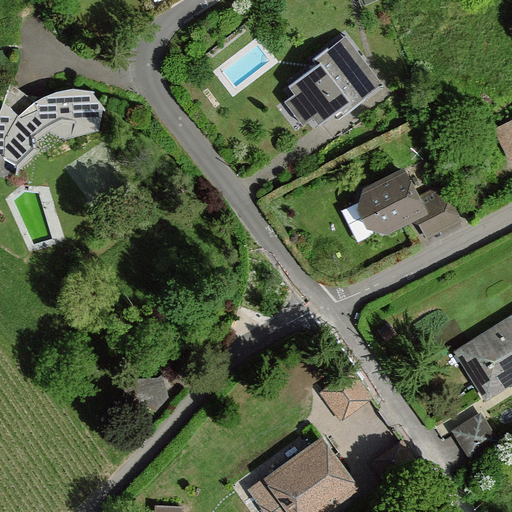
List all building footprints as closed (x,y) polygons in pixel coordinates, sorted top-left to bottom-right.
[(382,80),(347,38),(288,100),(312,133),(382,80)] [(105,124),(107,113),(94,94),(60,93),(39,106),(16,89),(0,123),(0,158),(20,171),(43,149),(56,130),(74,123),(105,124)] [(511,122),(499,129),(511,154),(511,122)] [(440,218),(416,169),(367,190),(364,216),(371,233),(395,239),(440,218)] [(511,315),(456,350),(485,397),(511,380),(511,315)] [(355,376),(327,395),(343,419),(372,399),(355,376)] [(169,399),(164,377),(160,381),(135,381),(136,388),(126,391),(133,423),(159,410),(169,399)] [(480,414),(455,429),(471,454),(496,439),(480,414)] [(322,511),(361,485),(324,434),(251,487),(269,511),(322,511)] [(402,442),(375,460),(389,481),(416,463),(402,442)]
